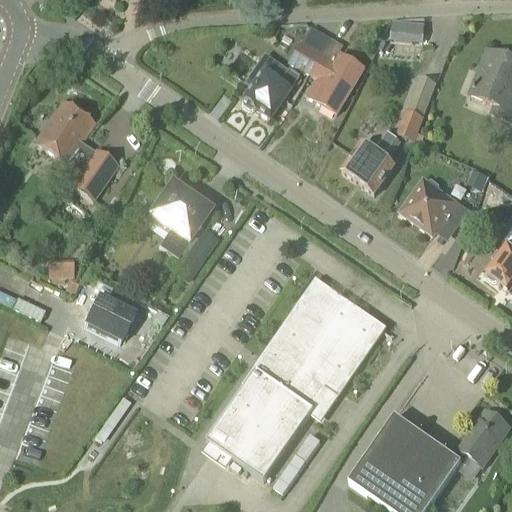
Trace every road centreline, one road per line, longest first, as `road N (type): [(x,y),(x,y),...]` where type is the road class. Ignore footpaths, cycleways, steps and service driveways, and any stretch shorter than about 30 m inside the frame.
road 1 (tertiary): [(511,351),(108,64)]
road 2 (residential): [(108,64),(123,46),(175,27),(511,7)]
